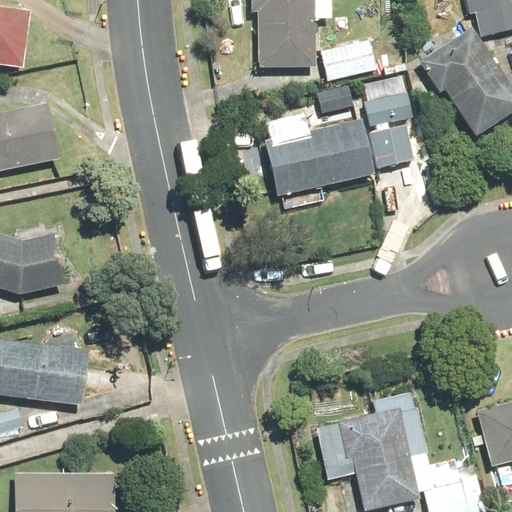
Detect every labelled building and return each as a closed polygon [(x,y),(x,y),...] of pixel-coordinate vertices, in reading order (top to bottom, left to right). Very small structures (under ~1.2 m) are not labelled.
[(311,72),(309,0),(245,0),(246,16),(253,16),(254,73),(311,72)] [(481,36),(511,31),(511,0),(463,0),(466,15),(477,13),(481,36)] [(0,69),(19,72),(27,15),(0,11),(0,69)] [(511,112),(511,101),(466,29),(411,64),(434,99),(439,95),(467,141),(511,112)] [(371,43),(323,55),(330,82),(378,71),(371,43)] [(416,119),(404,73),(361,84),(373,130),(416,119)] [(0,116),(0,173),(54,162),(42,107),(0,116)] [(259,143),(271,199),(368,178),(356,122),(259,143)] [(47,238),(16,245),(0,240),(0,295),(14,300),(59,289),(47,238)] [(0,340),(0,400),(78,411),(86,352),(0,340)] [(511,403),(472,413),(487,468),(511,461),(511,403)] [(21,408),(0,414),(0,436),(28,427),(21,408)] [(374,511),(416,503),(395,410),(331,424),(340,464),(347,462),(357,511),(374,511)] [(9,476),(8,511),(107,511),(108,477),(9,476)]
